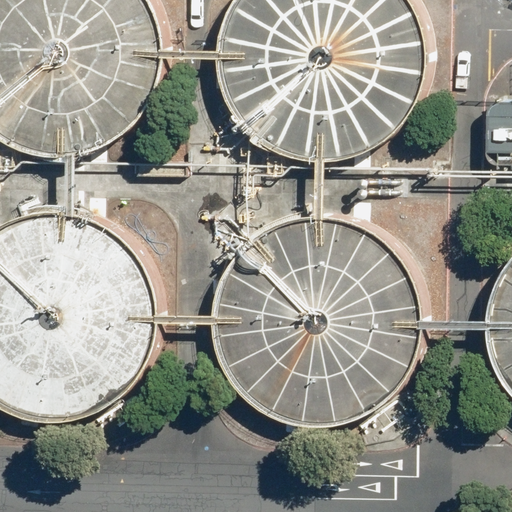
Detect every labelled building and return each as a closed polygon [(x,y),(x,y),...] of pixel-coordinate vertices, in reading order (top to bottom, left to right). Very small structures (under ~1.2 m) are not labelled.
[(63,154),(95,147),(124,131),(146,106),(158,75),(160,42),(151,10),(143,0),(0,0),(0,134),(30,149),(63,154)] [(331,157),(364,151),(392,134),(414,109),(427,79),(428,45),(419,14),(409,0),(245,0),(234,19),(227,52),(231,85),(245,115),(268,138),(298,153),(331,157)] [(56,419),(89,413),(118,396),(140,371),(152,340),(154,307),(145,275),(125,248),(99,229),(67,219),(33,220),(2,232),(0,233),(0,403),(23,415),(56,419)] [(330,419),(362,413),(391,396),(413,371),(425,340),(427,307),(418,275),(399,248),(372,229),(340,219),(307,220),(276,232),(250,253),(233,281),(226,313),(229,346),(244,376),(267,400),(297,415),(330,419)] [(511,281),(503,296),(496,328),(500,361),(511,386),(511,281)]
